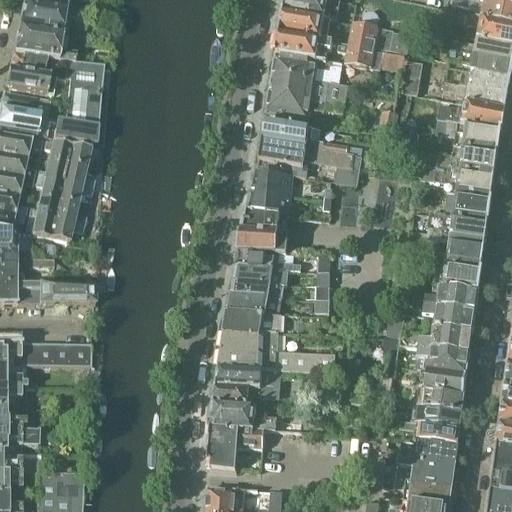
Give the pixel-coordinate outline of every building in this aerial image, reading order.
[(24,0),(23,5),(71,12),(72,0),(74,0),(74,1),(89,3),(89,0),(24,0)] [(286,0),(283,15),(330,23),(336,24),(340,0),(286,0)] [(511,11),(457,0),(451,0),(450,8),(478,13),(477,20),(511,27),(511,11)] [(511,0),(457,0),(511,11),(511,0)] [(71,12),(23,5),(18,32),(67,39),(69,23),(90,26),(91,15),(71,12)] [(374,56),(379,32),(377,31),(379,22),(377,18),(374,15),(369,14),(365,15),(362,19),(360,28),(352,27),(349,40),(348,49),(338,47),(337,56),(346,57),(344,68),(371,73),(374,56)] [(283,15),(279,36),(332,46),(334,37),(327,36),(330,23),(283,15)] [(511,27),(477,20),(456,17),(454,28),(478,32),(477,41),(478,41),(478,42),(511,49),(511,27)] [(18,32),(12,57),(66,65),(91,68),(92,59),(64,55),(67,39),(18,32)] [(389,54),(393,35),(380,32),(376,51),(389,54)] [(410,39),(393,35),(389,54),(406,57),(410,39)] [(279,36),(275,57),(326,65),(327,54),(331,55),(332,46),(279,36)] [(452,44),(451,54),(475,58),(511,66),(511,49),(478,42),(478,41),(477,41),(475,48),(452,44)] [(511,66),(475,58),(451,54),(449,64),(472,68),(471,75),(509,82),(511,69),(511,66)] [(382,57),(374,56),(371,73),(379,74),(380,72),(382,57)] [(66,65),(12,57),(8,75),(52,82),(63,84),(64,76),(55,75),(56,65),(66,66),(66,65)] [(275,57),(272,77),(328,88),(328,86),(332,66),(326,65),(275,57)] [(405,62),(382,57),(380,72),(403,76),(405,62)] [(103,69),(91,68),(66,65),(66,66),(64,76),(63,84),(69,85),(65,125),(56,124),(56,126),(55,134),(53,143),(96,150),(103,69)] [(410,65),(407,81),(419,83),(422,67),(410,65)] [(52,82),(8,75),(4,93),(49,100),(52,82)] [(471,75),(468,91),(506,99),(509,82),(471,75)] [(328,88),(272,77),(269,98),(326,107),(351,111),(354,92),(347,90),(347,89),(328,86),(328,88)] [(419,83),(407,81),(404,98),(416,100),(419,83)] [(504,115),(506,99),(468,91),(444,86),(442,96),(466,100),(465,107),(466,108),(466,107),(504,115)] [(0,109),(0,114),(47,123),(50,105),(3,97),(0,109)] [(326,107),(269,98),(265,118),(308,124),(310,114),(324,116),(326,107)] [(500,135),(504,115),(466,107),(466,108),(465,107),(464,113),(440,109),(437,123),(443,125),(500,135)] [(47,123),(0,114),(0,133),(38,140),(39,131),(55,134),(56,126),(47,123)] [(397,117),(396,117),(382,115),(378,138),(393,141),(397,117)] [(497,159),(500,135),(443,125),(437,124),(435,140),(454,143),(454,152),(497,159)] [(329,156),(330,147),(312,144),(312,132),(265,125),(261,145),(329,156)] [(413,135),(411,146),(419,147),(420,139),(417,136),(413,135)] [(0,137),(0,158),(26,162),(26,161),(27,161),(29,151),(39,153),(40,145),(0,137)] [(66,169),(71,149),(45,145),(43,154),(49,155),(47,166),(66,169)] [(304,182),(306,167),(337,172),(335,187),(357,191),(361,162),(358,162),(358,160),(354,159),(354,158),(342,157),(342,158),(329,156),(261,145),(258,164),(259,165),(257,177),(293,180),(293,181),(304,182)] [(414,165),(416,150),(395,146),(393,162),(414,165)] [(343,149),(330,147),(329,156),(342,158),(342,157),(343,149)] [(71,149),(66,169),(86,171),(89,160),(95,162),(97,154),(71,149)] [(494,182),(497,159),(454,152),(452,161),(439,159),(436,173),(458,177),(494,182)] [(25,172),(27,161),(26,161),(26,162),(0,158),(0,176),(33,182),(35,174),(25,172)] [(66,169),(47,166),(44,176),(38,175),(36,183),(62,187),(66,169)] [(66,169),(62,187),(92,192),(93,185),(83,183),(86,171),(66,169)] [(458,177),(436,173),(434,187),(448,189),(447,199),(491,205),(494,182),(458,177)] [(33,182),(0,176),(0,196),(19,200),(21,190),(32,192),(33,182)] [(290,201),(293,181),(293,180),(257,177),(256,176),(251,197),(290,201)] [(62,187),(36,183),(35,192),(40,193),(38,203),(58,206),(62,187)] [(92,192),(62,187),(58,206),(77,209),(80,197),(90,199),(92,192)] [(331,204),(332,193),(325,192),(324,203),(331,204)] [(19,200),(0,196),(0,214),(25,219),(27,211),(17,209),(19,200)] [(251,197),(246,217),(281,220),(281,221),(288,222),(290,201),(251,197)] [(445,212),(443,220),(443,222),(487,228),(491,205),(447,199),(446,212),(445,212)] [(58,206),(38,203),(36,213),(29,212),(28,219),(54,224),(58,206)] [(58,206),(54,224),(84,229),(85,222),(74,220),(77,209),(58,206)] [(23,230),(25,219),(0,214),(0,235),(19,238),(20,235),(12,233),(13,228),(23,230)] [(286,234),(287,228),(287,226),(288,222),(281,221),(281,220),(246,217),(245,223),(242,225),(242,228),(241,232),(243,235),(238,257),(238,258),(276,260),(276,259),(286,259),(286,258),(287,240),(286,240),(286,234)] [(443,222),(443,220),(430,218),(416,217),(415,226),(428,227),(427,234),(442,236),(441,246),(449,247),(448,248),(449,247),(484,253),(487,228),(443,222)] [(20,233),(20,235),(19,238),(29,240),(42,242),(49,243),(54,224),(28,219),(25,234),(20,233)] [(54,224),(49,243),(58,244),(60,245),(69,247),(71,234),(82,236),(84,229),(54,224)] [(29,255),(29,242),(29,240),(19,238),(0,235),(0,255),(16,255),(29,255)] [(55,260),(58,244),(49,243),(42,242),(40,257),(55,260)] [(52,273),(53,263),(16,262),(16,255),(0,255),(0,272),(28,272),(52,273)] [(300,270),(285,268),(275,267),(276,260),(238,258),(236,267),(235,272),(286,275),(300,276),(300,270)] [(436,268),(481,274),(482,264),(481,265),(448,260),(448,258),(447,258),(447,260),(438,258),(436,267),(436,268)] [(285,268),(286,259),(276,259),(276,260),(275,267),(285,268)] [(317,277),(330,277),(330,261),(317,260),(317,263),(318,263),(317,277)] [(436,268),(436,267),(423,265),(421,280),(435,282),(435,292),(478,298),(481,274),(436,268)] [(0,288),(28,288),(28,272),(0,272),(0,288)] [(235,272),(233,286),(270,288),(284,289),(285,289),(286,275),(235,272)] [(330,277),(317,277),(316,277),(316,289),(329,289),(330,277)] [(270,288),(233,286),(230,300),(267,302),(281,304),(284,289),(270,288)] [(39,288),(28,288),(0,288),(0,309),(17,309),(17,310),(39,309),(39,288)] [(94,292),(44,289),(39,288),(39,309),(94,309),(94,292)] [(329,289),(316,289),(315,301),(329,301),(329,289)] [(475,318),(478,298),(435,292),(433,303),(414,300),(413,310),(475,318)] [(267,302),(230,300),(227,317),(280,320),(279,319),(281,304),(267,302)] [(329,301),(315,301),(315,304),(314,304),(314,318),(328,318),(329,301)] [(472,339),(475,318),(413,310),(413,311),(406,310),(406,309),(401,308),(400,319),(429,323),(427,333),(472,339)] [(280,320),(227,317),(224,339),(259,341),(260,337),(261,328),(272,329),(272,333),(279,333),(280,320)] [(404,325),(400,324),(388,324),(387,341),(400,342),(400,340),(401,341),(404,325)] [(469,360),(472,339),(427,333),(426,344),(401,341),(400,340),(400,342),(399,350),(469,360)] [(277,357),(277,338),(260,337),(259,341),(224,339),(221,355),(218,374),(291,377),(333,380),(335,360),(277,357)] [(400,343),(387,342),(384,342),(382,362),(388,362),(385,382),(394,384),(396,370),(399,350),(400,343)] [(0,370),(6,371),(6,360),(14,360),(14,365),(20,365),(21,349),(0,348),(0,370)] [(21,349),(20,365),(20,372),(90,372),(90,350),(21,349)] [(466,380),(469,360),(399,350),(397,360),(428,364),(426,374),(466,380)] [(0,370),(0,392),(20,392),(36,393),(36,387),(20,387),(21,382),(6,382),(6,371),(0,370)] [(291,377),(218,374),(215,391),(259,394),(259,403),(278,403),(280,382),(291,382),(291,377)] [(464,401),(466,380),(426,374),(423,395),(464,401)] [(383,382),(367,381),(366,393),(374,394),(374,400),(388,401),(388,394),(382,394),(383,382)] [(511,389),(505,388),(503,408),(511,409),(511,389)] [(215,391),(213,409),(255,411),(257,403),(259,403),(259,394),(215,391)] [(20,404),(20,392),(0,392),(0,413),(7,414),(7,403),(15,403),(20,404)] [(423,396),(423,395),(415,394),(413,411),(461,418),(463,402),(423,396)] [(511,409),(503,408),(500,429),(511,430),(511,409)] [(254,424),(255,411),(213,409),(210,426),(214,426),(214,432),(239,434),(239,433),(263,435),(308,438),(309,426),(276,423),(277,424),(262,423),(261,429),(258,429),(259,425),(254,424)] [(413,411),(411,426),(411,427),(459,434),(461,418),(413,411)] [(6,425),(7,414),(0,413),(0,435),(20,435),(35,436),(35,434),(41,434),(41,428),(35,427),(35,426),(20,425),(6,425)] [(411,427),(411,426),(400,425),(399,434),(413,436),(412,445),(417,445),(457,450),(459,434),(411,427)] [(511,430),(500,429),(497,449),(511,451),(511,430)] [(262,454),(263,435),(239,433),(239,434),(214,432),(214,433),(210,433),(207,466),(207,468),(207,473),(209,474),(210,475),(236,477),(237,453),(262,454)] [(20,435),(0,435),(0,456),(20,457),(21,457),(21,452),(38,452),(38,449),(40,448),(40,439),(39,438),(38,435),(36,435),(36,436),(35,436),(20,435)] [(84,444),(68,443),(68,457),(83,457),(84,444)] [(457,450),(417,445),(415,457),(399,455),(398,463),(454,471),(457,450)] [(511,451),(497,449),(495,464),(511,466),(511,451)] [(21,457),(20,457),(0,456),(0,478),(20,478),(21,478),(37,479),(40,478),(40,458),(21,457)] [(454,471),(398,463),(396,472),(413,474),(411,488),(451,494),(454,471)] [(511,466),(495,464),(493,480),(511,482),(511,466)] [(21,493),(21,478),(20,478),(0,478),(0,499),(7,500),(7,490),(15,489),(15,494),(21,493)] [(81,511),(83,479),(40,478),(37,479),(36,511),(81,511)] [(511,482),(493,480),(490,496),(511,498),(511,482)] [(447,511),(449,506),(451,494),(411,488),(409,501),(407,511),(447,511)] [(208,492),(206,511),(242,511),(244,495),(208,492)] [(280,511),(282,497),(270,496),(268,511),(280,511)] [(511,511),(511,498),(490,496),(488,511),(511,511)] [(7,511),(7,500),(0,499),(0,511),(20,511),(21,511),(7,511)]
